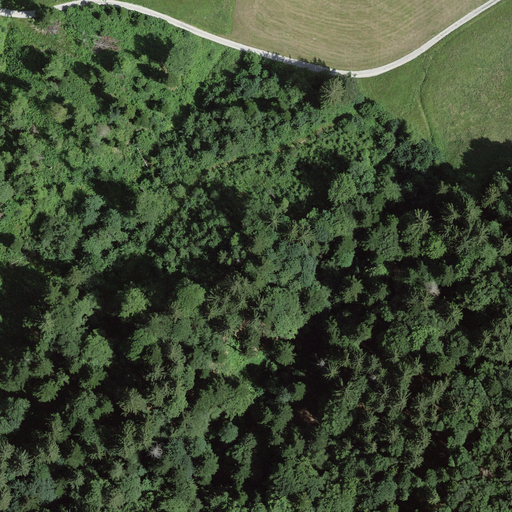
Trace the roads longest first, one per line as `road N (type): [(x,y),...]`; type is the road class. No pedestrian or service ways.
road 1 (unclassified): [(497,0),(418,52),(358,74),(245,48),(130,5),(0,8)]
road 2 (track): [(94,298),(126,282),(206,172),(293,144),(354,113),(367,73)]
